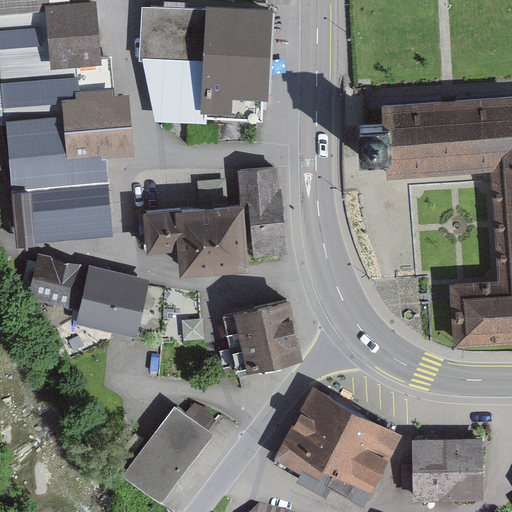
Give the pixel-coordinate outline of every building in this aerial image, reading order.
[(62,0),(0,0),(0,13),(47,11),(63,8),(62,0)] [(264,11),(147,5),(145,57),(198,60),(205,61),(202,116),(255,119),(258,119),(264,11)] [(51,61),(73,59),(94,58),(94,56),(89,6),(63,8),(47,11),(51,61)] [(0,13),(0,122),(4,122),(12,209),(8,209),(9,214),(12,214),(14,230),(105,222),(99,150),(124,147),(119,97),(84,100),(77,100),(73,59),(51,61),(47,11),(0,13)] [(198,60),(145,57),(156,114),(159,115),(194,116),(194,109),(195,109),(198,60)] [(360,125),(362,157),(386,156),(387,173),(494,164),(511,162),(511,94),(383,106),(384,123),(367,125),(360,125)] [(511,162),(494,164),(502,271),(492,272),(493,281),(454,284),(458,341),(511,337),(511,162)] [(281,249),(279,249),(271,167),(237,169),(241,210),(246,210),(250,252),(276,249),(276,254),(281,254),(281,249)] [(178,243),(180,268),(242,263),(237,205),(177,209),(177,208),(143,210),(146,246),(178,243)] [(86,268),(38,257),(29,292),(79,304),(86,268)] [(87,265),(86,268),(79,304),(75,319),(87,322),(128,331),(138,287),(140,278),(103,269),(87,265)] [(221,313),(233,368),(296,354),(283,299),(221,313)] [(181,320),(182,337),(199,336),(198,319),(181,320)] [(327,481),(360,500),(394,434),(311,389),(286,434),(286,435),(271,462),(296,476),(296,477),(322,491),(327,481)] [(125,474),(157,499),(184,464),(210,430),(178,406),(125,474)] [(411,440),(412,492),(477,491),(476,439),(411,440)]
